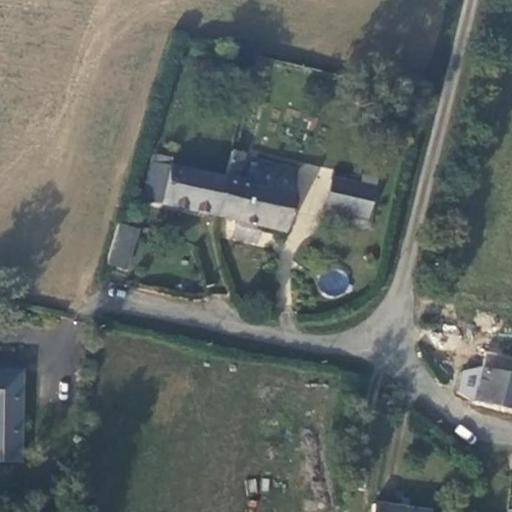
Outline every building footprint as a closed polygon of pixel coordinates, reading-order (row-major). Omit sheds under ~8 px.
[(295,170),(297,159),(258,150),(256,161),(295,170)] [(244,154),(229,151),(223,179),(215,216),(280,231),(295,170),(256,161),(250,186),(237,184),(244,154)] [(139,199),(215,216),(223,179),(148,162),(139,199)] [(357,183),(328,177),(321,206),(350,212),(348,222),(363,225),(374,177),(360,173),(357,183)] [(137,229),(118,224),(107,263),(126,269),(137,229)] [(454,367),(449,391),(471,409),(511,416),(511,362),(483,357),(479,372),(454,367)] [(17,372),(0,371),(0,462),(13,463),(17,372)]
